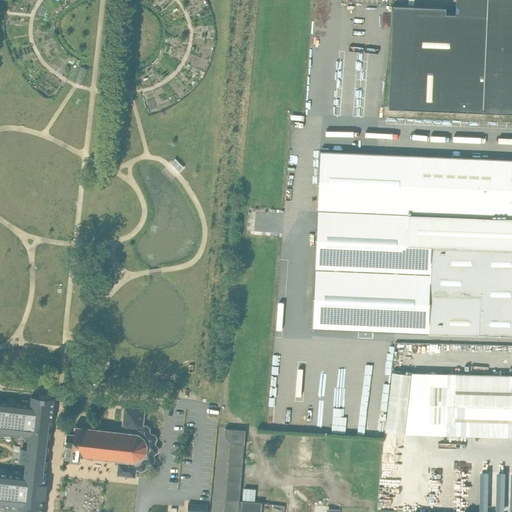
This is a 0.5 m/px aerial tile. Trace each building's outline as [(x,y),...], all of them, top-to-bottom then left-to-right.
[(446,7),(393,5),(389,108),(511,113),(511,0),(456,0),(455,14),(446,13),(446,7)] [(511,159),(320,151),(312,328),(429,333),(432,246),(408,245),(409,214),(511,218),(511,159)] [(511,218),(409,214),(408,245),(432,246),(429,333),(511,335),(511,218)] [(393,372),(386,431),(404,433),(411,375),(393,372)] [(412,373),(405,434),(445,436),(511,437),(511,375),(447,374),(412,373)] [(0,506),(20,509),(19,511),(42,511),(44,498),(45,485),(46,477),(43,477),(49,420),(53,420),(55,399),(45,398),(45,397),(41,396),(41,397),(32,396),(31,396),(30,403),(0,399),(0,434),(28,438),(27,449),(21,449),(20,462),(25,462),(24,474),(0,471),(0,506)] [(65,453),(65,459),(79,461),(80,455),(87,455),(87,458),(96,460),(96,459),(96,457),(103,457),(102,460),(112,461),(112,458),(119,459),(119,460),(120,460),(120,459),(124,460),(123,463),(118,463),(117,475),(126,476),(133,477),(133,476),(135,477),(136,468),(141,471),(144,469),(146,464),(152,463),(154,460),(153,455),(157,452),(158,446),(155,444),(157,439),(155,435),(150,433),(149,428),(146,426),(142,427),(144,409),(125,406),(122,433),(115,432),(116,428),(106,427),(106,430),(99,429),(99,426),(90,425),(90,428),(83,428),(83,425),(82,424),(82,428),(76,427),(77,424),(75,424),(74,434),(73,434),(73,435),(69,434),(67,433),(65,445),(66,445),(65,453)] [(246,430),(226,428),(226,434),(231,442),(245,443),(246,430)] [(245,443),(231,442),(230,449),(244,450),(245,443)] [(244,450),(230,449),(230,456),(244,458),(244,450)] [(244,458),(230,456),(229,463),(243,465),(244,458)] [(315,511),(318,463),(293,462),(291,496),(303,496),(302,511),(315,511)] [(243,465),(229,463),(228,470),(242,472),(243,465)] [(242,472),(228,470),(227,478),(242,479),(242,472)] [(242,479),(227,478),(227,485),(241,486),(242,479)] [(136,511),(138,496),(142,496),(143,488),(118,485),(114,511),(136,511)] [(241,486),(227,485),(226,492),(240,493),(241,486)] [(241,501),(239,511),(261,511),(262,503),(261,503),(254,502),(242,501),(241,501)]
